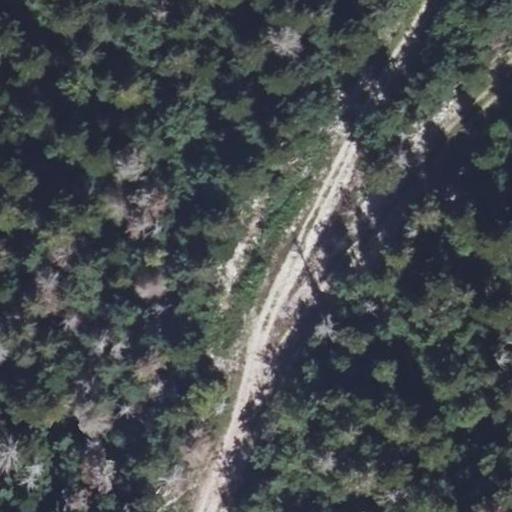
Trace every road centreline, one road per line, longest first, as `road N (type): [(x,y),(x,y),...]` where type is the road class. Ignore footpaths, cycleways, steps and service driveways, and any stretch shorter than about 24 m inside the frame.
road 1 (track): [(423,0),(282,261),(258,322),(254,381),(205,511)]
road 2 (track): [(254,381),(355,245),(511,75)]
